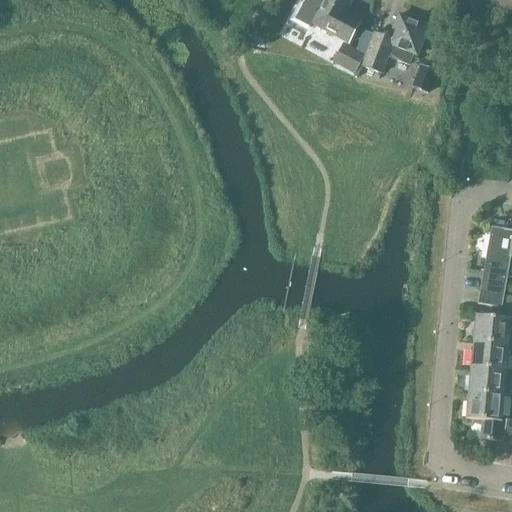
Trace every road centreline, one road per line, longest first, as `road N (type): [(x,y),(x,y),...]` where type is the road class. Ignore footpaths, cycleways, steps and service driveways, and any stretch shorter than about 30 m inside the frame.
road 1 (track): [(0,30),(64,24),(114,51),(168,139),(195,220),(189,257),(145,306),(90,342),(0,369)]
road 2 (residential): [(511,482),(454,472),(440,455),(459,230)]
